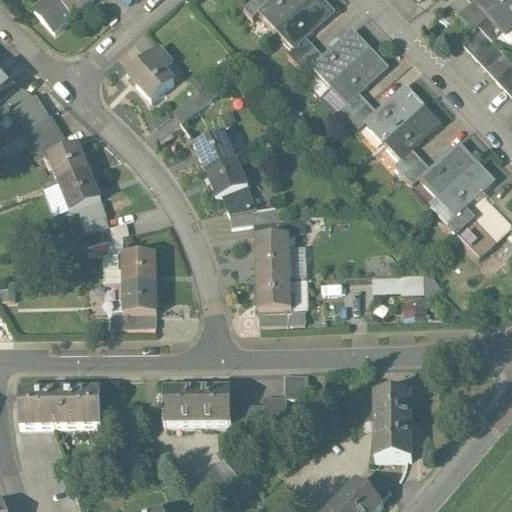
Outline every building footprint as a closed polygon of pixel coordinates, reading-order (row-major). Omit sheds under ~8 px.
[(95,4),(90,0),(51,0),(34,16),(56,39),(73,24),(74,24),(74,23),(95,4)] [(259,20),(258,19),(270,8),(262,0),(244,16),(253,26),(259,20)] [(318,1),(316,0),(278,0),(270,8),(258,19),(259,20),(277,39),(318,1)] [(430,0),(412,0),(410,2),(419,11),(430,0)] [(511,42),(511,13),(499,0),(493,0),(477,16),(488,28),(505,46),(507,47),(511,42)] [(511,0),(499,0),(511,13),(511,0)] [(336,20),(318,1),(277,39),(294,58),(295,59),(307,48),(336,20)] [(496,54),(505,46),(488,28),(479,36),(488,46),(496,54)] [(470,62),(488,46),(479,36),(462,53),(470,62)] [(331,96),(371,58),(353,39),(324,66),(312,77),(314,78),(331,96)] [(496,54),(488,46),(470,62),(479,71),(496,54)] [(298,74),(316,57),(307,48),(295,59),(294,58),(288,63),(298,74)] [(496,54),(479,71),(487,79),(504,63),(496,54)] [(173,70),(159,55),(128,82),(152,110),(174,90),(164,78),(173,70)] [(312,77),(324,66),(316,57),(298,74),(307,84),(314,78),(312,77)] [(390,78),(371,58),(331,96),(348,115),(349,116),(361,105),(390,78)] [(511,71),(504,63),(487,79),(495,88),(511,72),(511,71)] [(511,72),(495,88),(503,97),(511,88),(511,72)] [(3,84),(0,80),(0,112),(16,98),(15,97),(2,84),(3,84)] [(511,88),(503,97),(511,106),(511,88)] [(209,91),(173,119),(174,120),(175,119),(182,127),(181,128),(181,129),(217,102),(209,91)] [(17,143),(22,140),(49,124),(37,103),(34,104),(33,104),(19,94),(15,97),(16,98),(0,112),(0,123),(0,124),(13,117),(20,129),(14,133),(17,143)] [(384,154),(425,116),(407,96),(377,123),(366,134),(367,135),(384,154)] [(369,114),(361,105),(349,116),(348,115),(342,121),(351,131),(369,114)] [(366,134),(377,123),(369,114),(351,131),(361,141),(367,135),(366,134)] [(443,135),(425,116),(384,154),(402,173),(403,173),(414,163),(443,135)] [(49,164),(68,156),(49,124),(22,140),(39,169),(49,164)] [(196,152),(207,179),(236,167),(225,140),(227,140),(226,139),(194,151),(195,153),(196,152)] [(60,190),(90,179),(79,151),(68,156),(49,164),(60,190)] [(438,211),(479,173),(460,153),(431,180),(419,191),(420,192),(438,211)] [(405,188),(423,172),(414,163),(403,173),(402,173),(396,178),(405,188)] [(248,195),(236,167),(207,179),(217,205),(216,206),(222,204),(230,221),(257,217),(247,195),(248,195)] [(419,191),(431,180),(423,172),(405,188),(414,198),(420,192),(419,191)] [(497,193),(479,173),(438,211),(456,231),(468,220),(483,206),(497,193)] [(104,214),(90,179),(60,190),(49,195),(59,222),(80,214),(83,227),(106,222),(104,214)] [(483,206),(468,220),(477,230),(492,216),(483,206)] [(257,217),(230,221),(232,233),(256,230),(278,227),(275,215),(257,217)] [(511,237),(492,216),(477,230),(460,245),(480,267),(511,237)] [(460,245),(477,230),(468,220),(456,231),(450,236),(459,246),(460,245)] [(109,234),(106,222),(83,227),(86,240),(109,234)] [(256,241),(256,242),(280,239),(278,227),(256,230),(258,241),(256,241)] [(112,246),(109,234),(86,240),(89,252),(112,246)] [(257,258),(290,257),(289,241),(256,242),(257,258)] [(259,288),(290,287),(289,258),(290,258),(290,257),(257,258),(257,259),(258,259),(259,288)] [(124,262),(124,291),(155,291),(155,262),(156,262),(156,261),(123,261),(123,262),(124,262)] [(427,281),(378,284),(379,301),(428,299),(427,281)] [(290,287),(259,288),(260,317),(259,317),(259,318),(260,318),(292,317),(292,315),(291,315),(290,287)] [(155,320),(155,291),(124,291),(125,320),(124,320),(124,321),(128,321),(156,321),(156,320),(155,320)] [(292,317),(260,318),(260,319),(262,319),(262,330),(261,330),(261,332),(307,330),(306,315),(292,315),(292,317)] [(156,321),(128,321),(128,335),(156,335),(156,333),(154,334),(154,322),(156,322),(156,321)] [(286,405),(308,405),(307,383),(285,383),(286,405)] [(54,398),(20,398),(20,435),(100,434),(100,398),(66,398),(66,397),(54,397),(54,398)] [(231,397),(164,398),(165,433),(231,432),(232,432),(232,414),(231,397)] [(411,400),(374,400),(375,467),(412,466),(411,400)] [(232,414),(232,432),(231,432),(231,435),(264,434),(264,427),(286,426),(286,405),(264,405),(264,413),(232,414)] [(239,480),(225,463),(190,494),(204,510),(239,480)] [(332,511),(382,511),(383,511),(356,487),(332,511)]
